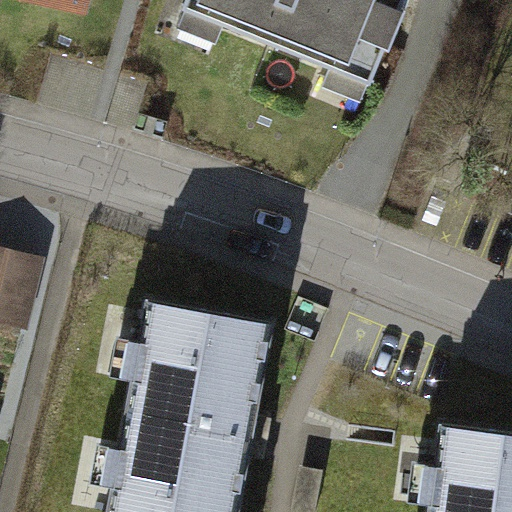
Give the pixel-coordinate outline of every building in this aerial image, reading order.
[(39,0),(86,12),(89,0),(39,0)] [(408,0),(186,0),(183,11),(376,84),(408,0)] [(0,244),(0,323),(30,330),(48,257),(0,244)] [(150,297),(110,511),(260,511),(275,433),(296,323),(150,297)] [(511,511),(511,427),(438,417),(423,511),(511,511)]
